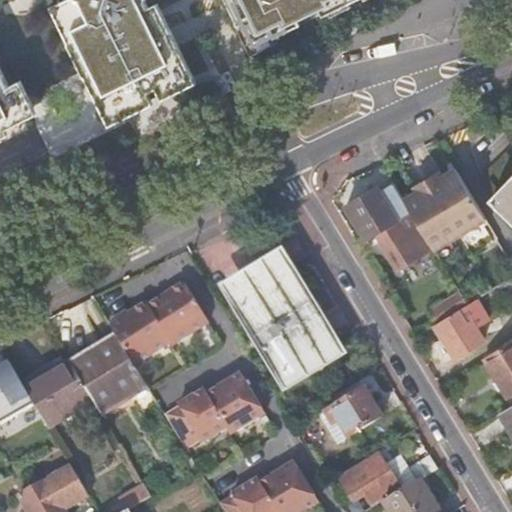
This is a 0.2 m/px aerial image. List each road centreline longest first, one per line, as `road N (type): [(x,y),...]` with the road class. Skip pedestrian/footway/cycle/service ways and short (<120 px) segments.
road 1 (residential): [(494,511),(287,163)]
road 2 (secondary): [(0,299),(287,163)]
road 3 (secondary): [(258,112),(0,232)]
road 4 (residential): [(511,242),(429,93)]
road 5 (secondary): [(418,56),(258,112)]
road 6 (secondary): [(287,163),(429,93)]
